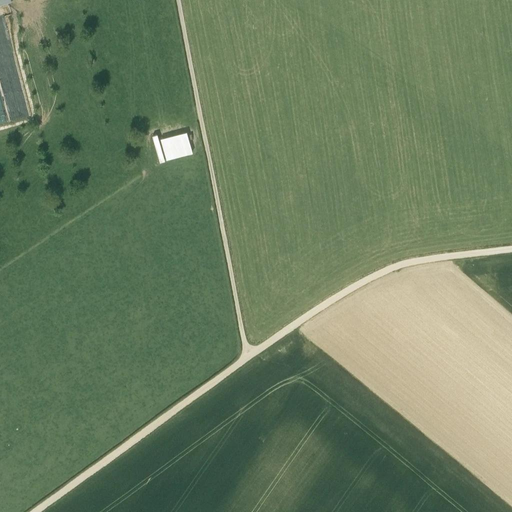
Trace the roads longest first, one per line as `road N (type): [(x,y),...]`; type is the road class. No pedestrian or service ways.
road 1 (track): [(177,0),(245,357)]
road 2 (track): [(511,247),(393,266),(245,357)]
road 3 (track): [(245,357),(33,511)]
